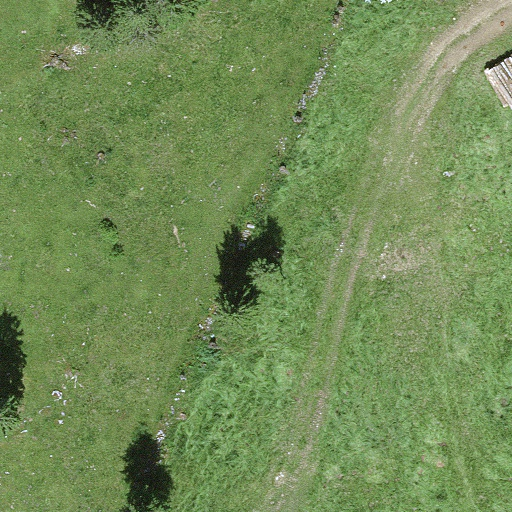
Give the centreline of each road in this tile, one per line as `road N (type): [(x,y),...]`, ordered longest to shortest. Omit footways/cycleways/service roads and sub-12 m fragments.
road 1 (track): [(336,511),(402,433),(423,245)]
road 2 (unclassified): [(423,245),(437,99),(476,23),(504,0)]
